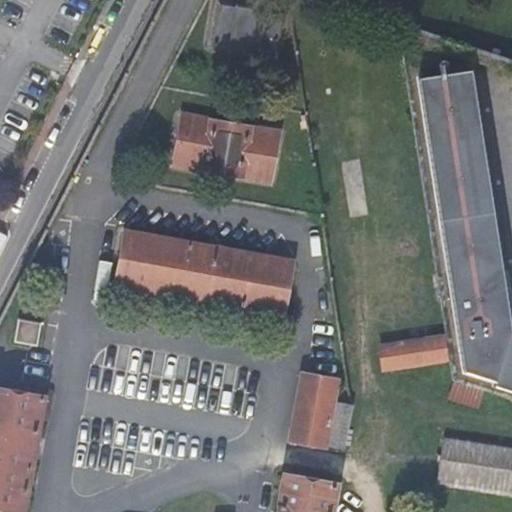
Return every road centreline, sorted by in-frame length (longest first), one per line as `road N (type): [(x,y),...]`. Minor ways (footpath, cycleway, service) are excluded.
road 1 (residential): [(137,0),(0,269)]
road 2 (track): [(362,511),(371,446),(353,259)]
